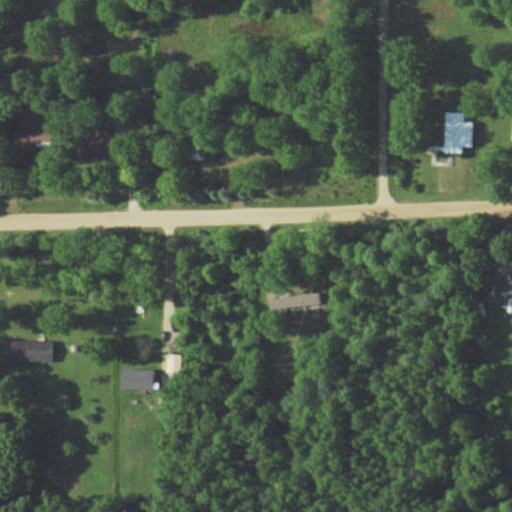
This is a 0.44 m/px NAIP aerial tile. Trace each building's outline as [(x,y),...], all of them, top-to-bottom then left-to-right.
[(476,121),(467,121),(468,111),(447,111),(446,152),(466,152),(466,147),(476,147),(476,121)] [(18,131),(18,142),(55,141),(55,130),(18,131)] [(270,298),(271,313),(321,307),(320,293),(270,298)] [(53,341),(12,340),(12,360),(52,361),(53,341)] [(180,354),(167,353),(167,372),(179,372),(180,354)] [(158,369),(127,368),(126,388),(157,389),(158,369)]
